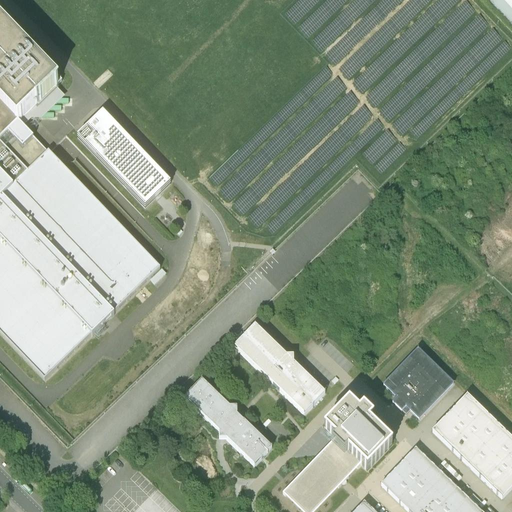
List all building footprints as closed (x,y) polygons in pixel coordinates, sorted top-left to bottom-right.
[(511,0),(485,0),(511,27),(511,0)] [(50,77),(0,25),(0,104),(19,124),(55,89),(62,82),(61,81),(61,80),(60,79),(59,79),(57,77),(57,76),(56,75),(55,75),(54,74),(50,77)] [(65,99),(55,89),(19,124),(23,129),(32,120),(42,121),(65,99)] [(0,334),(44,381),(91,336),(92,337),(114,315),(113,315),(160,269),(49,153),(48,154),(23,129),(19,124),(0,104),(0,334)] [(103,114),(77,139),(145,209),(171,185),(103,114)] [(166,274),(162,270),(150,281),(154,286),(166,274)] [(255,328),(234,349),(304,417),(325,395),(294,365),(293,358),(286,358),(255,328)] [(418,351),(383,387),(397,400),(392,404),(406,417),(410,413),(419,421),(453,386),(418,351)] [(219,442),(226,442),(254,469),(272,450),(237,417),(237,409),(230,410),(202,383),(184,401),(219,435),(219,442)] [(511,441),(467,398),(432,434),(502,501),(511,490),(511,441)] [(283,495),(299,511),(316,511),(341,487),(343,487),(344,487),(346,486),(346,485),(346,484),(346,482),(361,467),(367,473),(392,447),(377,432),(379,429),(376,426),(373,428),(369,424),(373,420),(363,410),(359,415),(349,405),(324,431),(325,432),(322,436),(329,443),(333,439),(335,441),(283,495)] [(381,487),(406,511),(478,511),(416,451),(381,487)]
